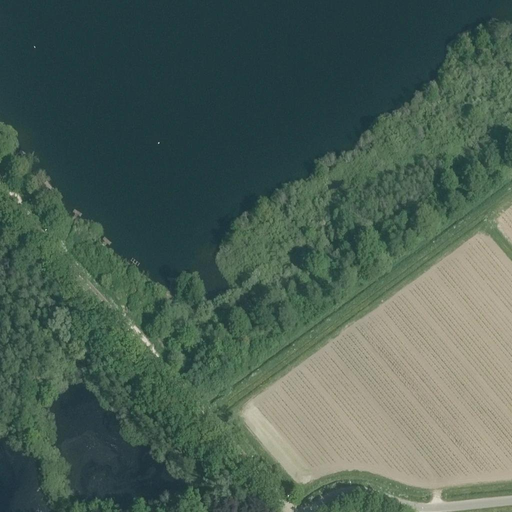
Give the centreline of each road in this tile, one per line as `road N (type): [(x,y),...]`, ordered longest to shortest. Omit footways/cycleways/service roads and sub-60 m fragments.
road 1 (unclassified): [(288,511),(0,194)]
road 2 (unclassified): [(309,511),(337,494),(361,491),(426,509),(511,500)]
